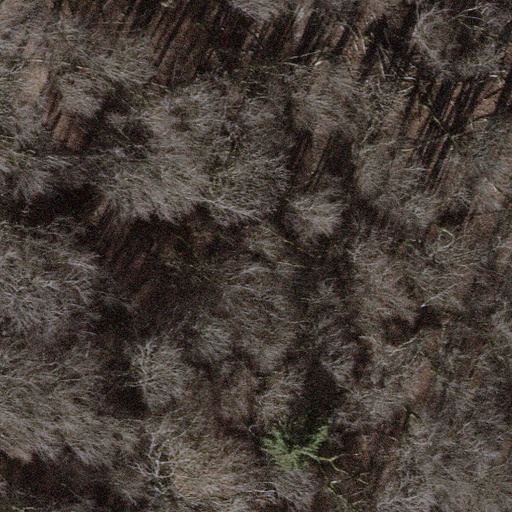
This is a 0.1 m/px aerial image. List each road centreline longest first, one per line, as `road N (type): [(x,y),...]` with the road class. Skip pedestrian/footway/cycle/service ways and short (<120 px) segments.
road 1 (track): [(271,511),(49,109),(10,0)]
road 2 (track): [(393,511),(314,188),(290,0)]
